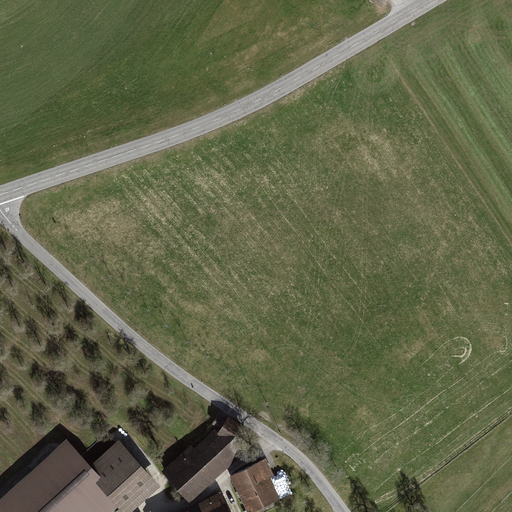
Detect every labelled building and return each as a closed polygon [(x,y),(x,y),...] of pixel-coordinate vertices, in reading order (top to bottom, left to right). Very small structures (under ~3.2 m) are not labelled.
[(220,429),(225,421),(217,415),(212,424),(217,427),(220,429)] [(228,416),(225,421),(220,429),(217,427),(194,447),(191,444),(161,471),(189,502),(239,457),(255,433),(228,416)] [(91,511),(111,511),(118,506),(90,475),(95,470),(90,465),(66,438),(0,497),(0,511),(89,511),(91,511)] [(119,439),(90,465),(95,470),(90,475),(118,506),(123,511),(129,511),(160,485),(119,439)] [(266,457),(230,475),(247,511),(250,511),(280,498),(270,477),(274,475),(266,457)] [(196,501),(175,511),(230,511),(220,491),(197,503),(196,501)]
